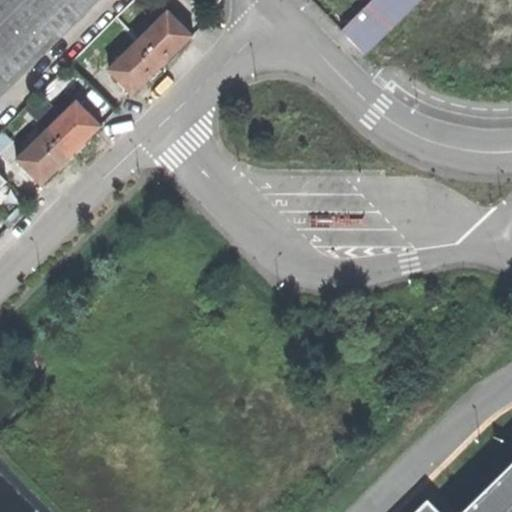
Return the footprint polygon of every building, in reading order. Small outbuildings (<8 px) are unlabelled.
[(0,0),(0,71),(13,86),(100,0),(0,0)] [(361,47),(409,0),(368,0),(341,27),(361,47)] [(110,69),(134,93),(143,84),(182,45),(193,34),(170,10),(110,69)] [(19,158),(42,183),(54,171),(88,138),(101,125),(78,100),(19,158)] [(511,511),(511,462),(461,511),(439,511),(427,499),(413,511),(511,511)]
